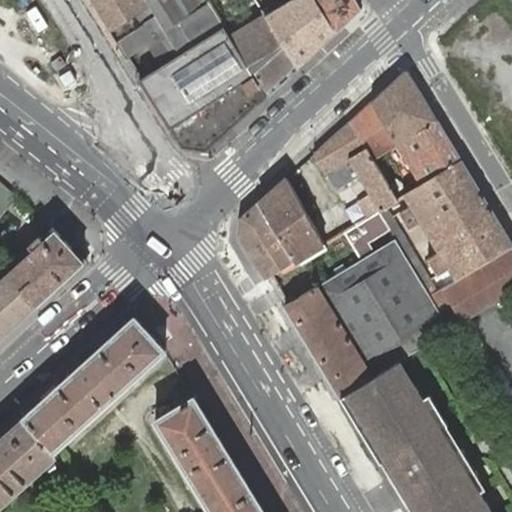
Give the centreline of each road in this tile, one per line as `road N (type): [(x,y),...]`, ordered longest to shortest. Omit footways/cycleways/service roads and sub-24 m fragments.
road 1 (tertiary): [(163,242),(198,280),(339,511)]
road 2 (secondary): [(163,242),(398,27)]
road 3 (secondary): [(0,389),(163,242)]
road 4 (residential): [(398,27),(511,205)]
road 5 (residential): [(74,170),(105,136),(111,81),(61,0)]
